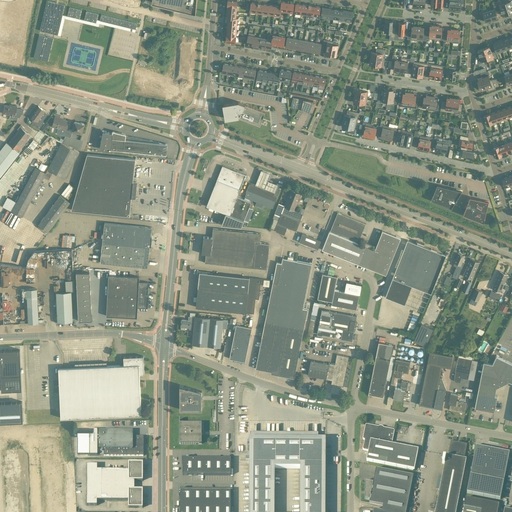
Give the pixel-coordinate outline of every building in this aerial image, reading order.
[(151,0),(151,2),(196,13),(196,0),(151,0)] [(448,9),(454,9),(455,0),(445,0),(446,1),(449,2),(448,9)] [(455,0),(454,9),(460,10),(461,3),(464,4),(464,0),(455,0)] [(508,13),(504,0),(504,1),(499,3),(498,3),(496,4),(496,5),(498,10),(500,9),(502,15),(503,15),(508,13)] [(59,34),(65,4),(48,1),(42,31),(59,34)] [(488,9),(492,20),(495,18),(497,18),(496,12),(498,11),(498,10),(496,5),(493,6),(494,8),(489,10),(488,9)] [(492,20),(488,9),(482,11),(482,12),(480,13),(480,12),(479,13),(481,19),(484,18),(486,21),(485,21),(485,22),(492,20)] [(344,22),(351,23),(352,11),(353,11),(346,10),(344,22)] [(110,16),(101,14),(100,20),(109,22),(110,16)] [(119,19),(110,16),(109,22),(118,25),(119,19)] [(128,21),(119,19),(118,25),(127,27),(128,21)] [(391,21),(385,20),(384,32),(391,33),(391,36),(394,37),(395,27),(392,27),(392,22),(391,22),(391,21)] [(137,23),(128,21),(127,27),(136,29),(137,23)] [(398,22),(397,35),(407,36),(407,30),(404,29),(405,23),(398,22)] [(408,38),(417,39),(418,26),(412,25),(411,33),(408,32),(408,38)] [(426,38),(435,39),(436,25),(430,25),(429,32),(426,32),(426,34),(426,38)] [(435,39),(444,39),(444,34),(444,33),(441,33),(442,26),(436,25),(435,39)] [(426,40),(426,38),(426,34),(423,34),(424,26),(418,26),(417,39),(426,40)] [(443,40),(452,41),(453,41),(454,29),(448,28),(447,34),(444,34),(444,39),(443,40)] [(459,29),(454,29),(453,41),(452,41),(452,42),(458,43),(458,42),(460,42),(461,37),(459,37),(459,29)] [(252,45),(255,34),(249,32),(246,44),(252,45)] [(285,36),(279,34),(277,45),(283,46),(285,36)] [(34,58),(49,61),(54,37),(42,35),(40,47),(36,46),(34,58)] [(505,39),(499,41),(502,50),(508,48),(505,39)] [(324,54),(330,55),(333,43),(333,42),(324,40),(323,47),(326,47),(324,54)] [(499,41),(493,43),(496,52),(502,50),(499,41)] [(338,44),(333,43),(330,55),(336,56),(338,44)] [(483,48),(488,61),(487,59),(488,59),(488,58),(493,57),(493,58),(496,57),(494,51),(491,52),(489,46),(483,48)] [(488,61),(483,48),(478,50),(477,50),(479,56),(477,57),(477,58),(479,63),(481,62),(482,63),(488,61)] [(1,58),(16,61),(17,52),(2,49),(1,58)] [(371,52),(370,58),(383,60),(384,54),(385,54),(385,50),(378,49),(377,53),(371,52)] [(392,61),(391,62),(394,63),(393,70),(399,71),(401,60),(395,59),(396,57),(392,56),(392,61)] [(384,60),(383,60),(370,58),(369,64),(383,66),(384,60)] [(406,65),(409,65),(410,61),(410,59),(401,58),(401,60),(399,71),(405,72),(406,65)] [(411,75),(417,76),(419,62),(410,61),(409,65),(409,67),(412,68),(411,75)] [(427,71),(427,70),(428,64),(419,62),(417,76),(423,76),(424,70),(427,71)] [(429,78),(434,78),(436,65),(428,64),(427,70),(430,70),(429,78)] [(445,67),(436,65),(434,78),(440,79),(442,71),(445,72),(445,67)] [(449,69),(446,69),(446,72),(449,73),(448,78),(452,79),(455,79),(456,70),(455,69),(455,68),(449,67),(449,69)] [(478,80),(477,80),(478,81),(477,81),(478,84),(490,80),(488,75),(489,74),(488,71),(482,73),(483,76),(477,78),(478,80)] [(320,76),(318,87),(317,88),(323,89),(326,77),(320,76)] [(490,80),(478,84),(480,90),(487,88),(488,91),(495,88),(492,79),(490,80)] [(389,89),(384,88),(384,89),(382,89),(382,95),(379,94),(377,102),(387,103),(389,89)] [(355,89),(354,96),(367,98),(368,91),(355,89)] [(389,89),(387,103),(393,104),(393,103),(396,103),(397,97),(394,97),(395,91),(393,91),(393,90),(392,90),(389,89)] [(398,105),(407,106),(409,92),(403,91),(402,98),(399,98),(398,105)] [(414,93),(409,92),(407,106),(417,108),(418,100),(415,100),(415,94),(414,94),(414,93)] [(428,109),(430,96),(426,95),(426,96),(424,96),(423,101),(420,101),(419,107),(422,107),(422,108),(428,109)] [(354,96),(353,102),(359,103),(359,107),(365,108),(367,98),(354,96)] [(430,96),(428,109),(431,110),(434,110),(434,109),(437,110),(438,104),(435,103),(436,97),(434,97),(435,96),(433,96),(430,96)] [(293,97),(291,107),(301,109),(310,113),(312,107),(313,105),(313,101),(293,97)] [(440,110),(451,112),(453,98),(447,97),(446,103),(442,103),(440,110)] [(460,113),(462,106),(458,105),(459,99),(453,98),(451,112),(460,113)] [(265,111),(238,101),(222,104),(225,119),(239,117),(260,125),(265,111)] [(5,105),(3,113),(10,115),(10,118),(18,120),(18,117),(19,117),(24,109),(17,108),(17,106),(9,104),(9,105),(5,105)] [(46,114),(43,114),(45,111),(38,106),(30,116),(34,119),(32,121),(36,124),(40,127),(50,114),(47,113),(46,114)] [(500,110),(503,119),(508,117),(505,108),(500,110)] [(503,119),(500,110),(494,112),(498,121),(503,119)] [(345,114),(343,120),(356,123),(358,113),(352,111),(351,115),(345,114)] [(498,121),(494,112),(489,114),(492,122),(492,123),(498,121)] [(492,123),(492,122),(489,114),(483,115),(487,124),(492,123)] [(55,116),(52,126),(59,128),(57,134),(63,135),(65,128),(67,120),(60,118),(60,117),(55,116)] [(343,120),(342,126),(344,127),(349,128),(348,132),(355,133),(356,129),(355,129),(356,123),(343,120)] [(40,128),(32,122),(30,125),(39,131),(40,128)] [(72,130),(72,132),(77,134),(77,132),(82,133),(84,124),(75,122),(72,130)] [(363,135),(368,137),(371,125),(371,124),(363,122),(361,128),(364,129),(363,135)] [(380,137),(386,138),(388,126),(383,125),(383,124),(380,124),(380,126),(379,130),(382,130),(380,137)] [(7,143),(0,151),(0,175),(18,152),(17,152),(30,135),(23,129),(25,128),(22,126),(21,125),(17,129),(18,130),(8,144),(7,143)] [(378,132),(379,130),(380,126),(377,125),(376,127),(371,125),(368,137),(374,138),(375,131),(378,132)] [(394,127),(388,126),(386,138),(391,140),(393,133),(396,134),(397,127),(394,127)] [(398,142),(404,144),(407,131),(398,129),(397,135),(400,136),(398,142)] [(166,156),(167,144),(159,143),(159,142),(125,135),(126,133),(113,130),(113,133),(103,131),(99,149),(111,150),(166,156)] [(413,133),(407,131),(404,144),(410,145),(413,133)] [(417,148),(423,149),(425,137),(420,135),(417,134),(416,137),(417,137),(416,140),(419,141),(417,148)] [(468,137),(460,135),(458,145),(461,146),(467,147),(471,148),(473,142),(467,140),(468,137)] [(433,144),(433,142),(434,138),(425,136),(425,137),(423,149),(428,150),(430,143),(433,144)] [(435,149),(440,151),(443,138),(443,139),(443,138),(435,136),(434,138),(433,142),(436,143),(435,149)] [(448,140),(443,139),(443,138),(440,151),(446,152),(447,145),(450,146),(451,140),(448,139),(448,140)] [(33,140),(29,146),(33,149),(38,144),(33,140)] [(46,173),(44,177),(49,180),(53,172),(65,178),(79,152),(68,146),(62,143),(48,169),(46,173)] [(498,145),(501,155),(507,153),(504,144),(498,146),(498,145)] [(501,155),(498,145),(492,147),(496,157),(501,155)] [(467,147),(461,146),(459,155),(472,158),(472,156),(473,156),(474,152),(467,150),(467,147)] [(87,154),(71,210),(129,216),(131,199),(135,159),(87,154)] [(222,166),(206,206),(226,213),(222,224),(241,226),(244,220),(248,222),(253,209),(249,207),(251,202),(237,197),(246,175),(222,166)] [(12,210),(11,211),(22,217),(39,186),(41,181),(44,177),(46,173),(41,170),(35,167),(15,204),(12,210)] [(261,171),(255,185),(273,192),(276,185),(267,182),(270,175),(261,171)] [(510,186),(507,177),(502,178),(505,188),(510,186)] [(264,205),(273,208),(282,186),(277,184),(276,185),(273,192),(255,185),(249,183),(246,192),(246,193),(245,197),(256,202),(255,206),(262,209),(264,205)] [(61,193),(68,199),(72,194),(70,192),(74,187),(69,184),(61,193)] [(455,201),(456,201),(456,200),(457,200),(457,199),(456,199),(456,198),(455,198),(457,195),(458,195),(459,195),(459,194),(460,192),(462,190),(437,185),(431,200),(451,208),(454,203),(455,201)] [(291,190),(284,206),(284,207),(295,211),(295,210),(301,194),(291,190)] [(36,226),(46,233),(62,212),(69,202),(60,195),(36,226)] [(468,201),(468,202),(469,202),(469,203),(469,205),(468,205),(467,205),(466,205),(465,205),(465,206),(465,207),(466,208),(465,209),(463,214),(483,223),(487,207),(487,206),(488,201),(469,197),(469,199),(468,201)] [(277,223),(275,229),(276,231),(284,234),(287,227),(296,231),(303,214),(295,210),(295,211),(284,207),(282,213),(278,223),(277,223)] [(365,224),(338,213),(330,231),(329,231),(322,249),(386,275),(400,238),(382,230),(375,249),(367,246),(358,242),(365,224)] [(151,246),(152,241),(152,236),(151,236),(152,228),(104,223),(103,236),(100,262),(147,267),(150,246),(151,246)] [(202,253),(206,254),(205,262),(267,269),(270,244),(260,243),(261,234),(213,228),(212,237),(203,236),(202,253)] [(321,240),(302,233),(299,241),(318,249),(321,240)] [(422,246),(423,243),(417,241),(416,244),(408,240),(393,278),(386,297),(405,304),(412,285),(431,292),(445,255),(422,246)] [(457,266),(452,277),(453,276),(457,278),(457,279),(464,262),(463,262),(464,259),(463,259),(464,256),(458,253),(454,262),(455,262),(454,265),(453,265),(457,266)] [(271,374),(274,375),(294,379),(303,333),(308,309),(303,308),(311,264),(282,258),(281,263),(277,262),(256,369),(271,372),(271,374)] [(463,275),(468,277),(475,261),(470,258),(463,275)] [(468,277),(471,278),(470,282),(467,280),(462,291),(467,293),(472,283),(471,282),(473,279),(472,279),(479,262),(475,261),(468,277)] [(492,288),(496,290),(497,290),(498,290),(505,273),(499,271),(492,288)] [(90,272),(76,272),(78,321),(81,321),(92,320),(91,314),(90,272)] [(224,275),(200,272),(198,287),(248,292),(249,277),(224,275)] [(505,273),(498,290),(497,290),(496,293),(499,294),(497,299),(498,299),(500,295),(499,295),(500,292),(508,274),(505,273)] [(322,274),(318,298),(332,301),(332,304),(356,309),(359,294),(360,294),(362,285),(346,282),(345,291),(334,289),(337,276),(322,274)] [(137,307),(147,308),(148,293),(150,293),(151,288),(150,288),(148,287),(149,282),(139,282),(139,277),(109,275),(106,316),(137,317),(137,307)] [(254,278),(249,277),(248,292),(246,312),(254,313),(255,298),(259,299),(260,284),(263,284),(263,279),(254,278)] [(196,307),(246,312),(248,292),(198,287),(196,307)] [(475,288),(471,298),(478,301),(482,291),(475,288)] [(496,293),(495,292),(491,290),(488,296),(496,300),(497,299),(499,294),(496,293)] [(54,314),(54,322),(73,321),(71,291),(56,292),(57,312),(56,312),(54,314)] [(508,306),(502,304),(499,309),(505,312),(508,306)] [(38,323),(37,306),(28,306),(28,323),(38,323)] [(322,309),(317,334),(322,335),(322,334),(341,337),(352,339),(353,334),(353,332),(355,332),(357,321),(356,321),(357,316),(322,309)] [(228,320),(198,317),(188,316),(188,320),(182,319),(181,329),(185,330),(185,326),(189,327),(188,330),(193,330),(191,345),(220,348),(222,327),(227,328),(228,320)] [(433,329),(421,323),(413,340),(425,346),(433,329)] [(236,325),(233,338),(229,358),(234,359),(234,361),(241,363),(241,361),(245,361),(252,328),(236,325)] [(389,364),(393,345),(378,342),(368,394),(383,397),(386,380),(390,381),(393,365),(389,364)] [(0,363),(1,390),(22,390),(20,349),(12,350),(12,349),(1,350),(0,350),(0,363)] [(429,406),(434,407),(442,408),(446,389),(442,378),(440,378),(442,366),(450,367),(453,355),(430,351),(427,363),(419,404),(429,406)] [(329,363),(311,360),(308,375),(326,379),(332,380),(331,384),(343,386),(349,356),(337,354),(335,364),(329,363)] [(120,365),(59,368),(61,417),(141,414),(139,374),(144,374),(143,356),(123,357),(124,360),(121,360),(120,362),(120,365)] [(483,362),(475,407),(494,411),(497,396),(494,396),(496,387),(509,381),(511,382),(511,363),(496,356),(492,364),(483,362)] [(458,357),(454,379),(455,381),(460,382),(461,377),(468,379),(472,359),(458,357)] [(396,359),(392,376),(401,378),(401,374),(403,375),(403,372),(408,373),(410,362),(396,359)] [(393,396),(393,398),(393,399),(403,401),(405,391),(406,391),(406,390),(409,391),(411,383),(408,382),(402,380),(400,388),(395,387),(394,395),(393,395),(393,396)] [(180,385),(180,409),(202,409),(202,400),(202,399),(203,399),(203,397),(202,397),(202,396),(202,391),(180,385)] [(449,410),(464,413),(465,413),(466,403),(461,402),(460,400),(457,401),(456,401),(457,394),(451,393),(449,403),(450,404),(449,410)] [(0,422),(23,421),(22,401),(0,401),(0,422)] [(180,420),(180,444),(202,444),(202,435),(202,434),(203,434),(203,432),(202,432),(202,424),(185,424),(180,424),(180,420)] [(392,445),(395,431),(394,430),(367,425),(365,426),(363,439),(364,440),(365,440),(363,449),(364,450),(369,451),(367,461),(415,470),(418,450),(392,445)] [(78,431),(77,456),(89,456),(98,456),(98,449),(104,449),(104,456),(143,456),(144,446),(144,444),(142,444),(142,441),(144,441),(144,440),(144,436),(133,436),(133,431),(90,431),(78,431)] [(325,511),(326,463),(326,439),(325,439),(250,439),(249,454),(249,511),(274,511),(275,468),(300,469),(299,511),(325,511)] [(464,459),(467,446),(467,445),(466,444),(465,444),(459,443),(458,444),(457,444),(457,442),(453,442),(452,441),(451,442),(451,443),(448,456),(446,456),(446,457),(444,457),(442,464),(445,464),(435,511),(456,511),(466,459),(464,459)] [(500,500),(504,482),(510,453),(476,446),(470,475),(467,493),(500,500)] [(187,458),(182,458),(182,464),(183,464),(183,476),(231,476),(231,459),(187,459),(187,458)] [(130,471),(103,470),(98,470),(98,465),(88,465),(88,506),(98,506),(98,501),(103,501),(130,501),(130,508),(143,508),(143,501),(144,501),(144,497),(143,497),(143,494),(143,491),(135,490),(135,481),(143,481),(143,474),(144,474),(144,470),(143,470),(143,464),(130,463),(130,471)] [(385,507),(384,511),(406,511),(413,476),(376,469),(373,484),(365,482),(365,500),(370,501),(369,503),(385,507)] [(0,511),(69,511),(69,490),(0,493),(0,511)] [(230,511),(231,491),(184,491),(184,490),(179,490),(179,500),(180,500),(180,511),(230,511)] [(466,498),(464,507),(463,511),(497,511),(499,505),(466,498)]
